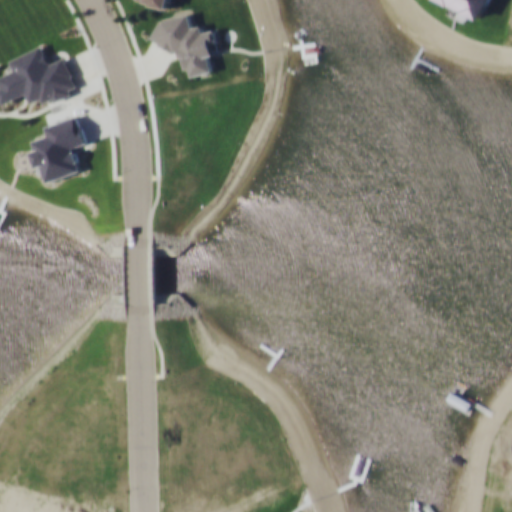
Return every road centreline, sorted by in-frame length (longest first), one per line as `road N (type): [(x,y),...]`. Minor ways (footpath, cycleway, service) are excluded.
road 1 (residential): [(139,244),(130,88),(97,0)]
road 2 (residential): [(143,511),(140,305)]
